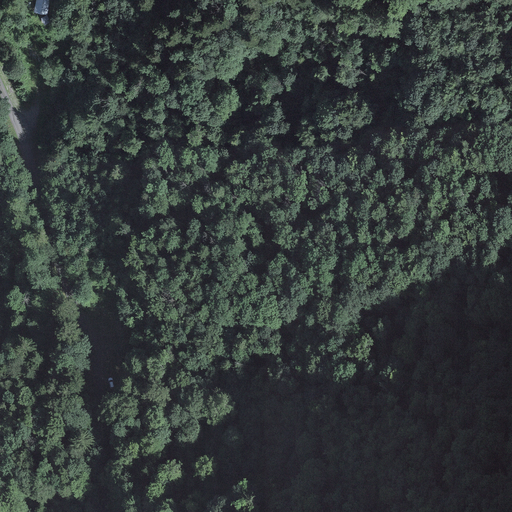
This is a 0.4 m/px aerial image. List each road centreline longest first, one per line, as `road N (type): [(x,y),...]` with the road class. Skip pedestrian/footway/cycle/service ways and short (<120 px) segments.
road 1 (unclassified): [(110,511),(93,343),(0,88)]
road 2 (track): [(0,356),(34,165),(69,78),(78,0)]
